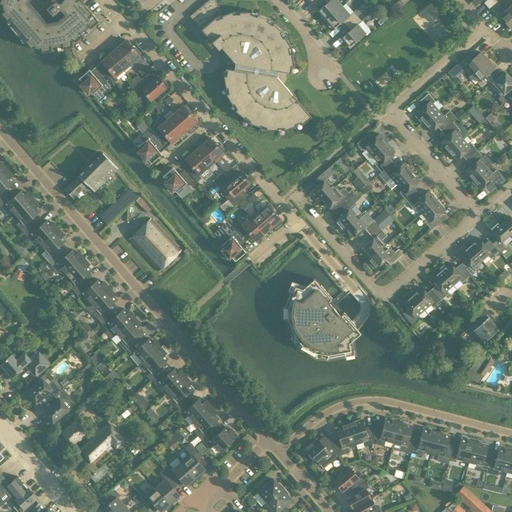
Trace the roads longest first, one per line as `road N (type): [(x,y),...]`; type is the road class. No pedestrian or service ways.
road 1 (residential): [(0,129),(268,440)]
road 2 (residential): [(297,223),(125,25)]
road 3 (residential): [(476,215),(387,292),(374,291),(294,188)]
road 4 (residential): [(476,215),(391,111),(483,28)]
road 5 (residential): [(511,433),(370,400),(323,414),(278,452)]
road 6 (residential): [(180,14),(214,61),(198,66),(170,24)]
